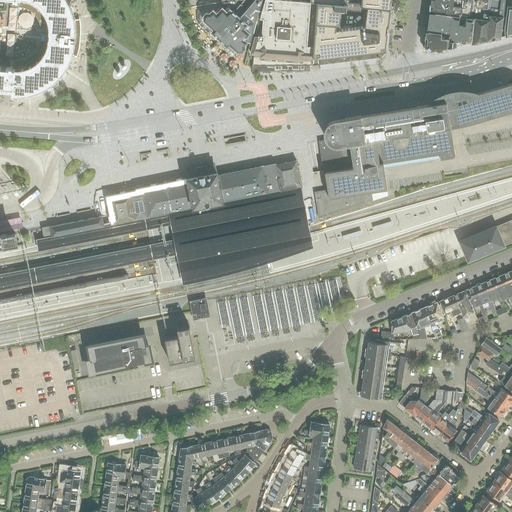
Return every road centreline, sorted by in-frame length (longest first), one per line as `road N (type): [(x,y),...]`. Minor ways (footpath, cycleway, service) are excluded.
road 1 (secondary): [(0,130),(104,139),(511,62)]
road 2 (secondary): [(405,69),(129,122),(0,130)]
road 3 (unclassified): [(333,340),(308,368),(275,386),(0,443)]
road 4 (residential): [(297,420),(282,413),(0,471)]
road 5 (unclassified): [(333,340),(359,316),(511,253)]
